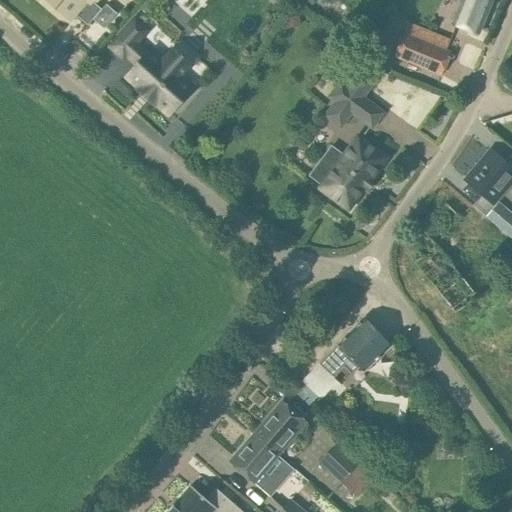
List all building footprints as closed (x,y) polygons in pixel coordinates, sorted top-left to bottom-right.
[(50,0),(73,19),(76,15),(88,25),(102,9),(95,3),(96,0),(50,0)] [(491,0),(461,0),(452,23),(478,34),(491,0)] [(134,20),(111,46),(123,57),(126,54),(137,65),(127,77),(139,88),(137,89),(154,104),(155,102),(168,114),(192,86),(178,74),(188,63),(172,49),(163,60),(151,50),(147,54),(136,44),(147,32),(134,20)] [(409,23),(404,34),(395,56),(441,75),(450,53),(446,51),(451,40),(409,23)] [(358,72),(347,87),(341,82),(330,96),(337,101),(326,116),(340,126),(351,112),(372,127),(382,113),(362,97),(372,83),(358,72)] [(331,145),(308,176),(321,185),(320,188),(348,209),(364,188),(368,191),(375,181),(371,178),(386,158),(357,136),(344,155),(331,145)] [(511,168),(490,150),(465,180),(493,203),(498,197),(511,180),(511,168)] [(490,213),(487,217),(511,237),(511,213),(499,203),(490,213)] [(319,363),(333,377),(334,378),(345,368),(353,375),(371,357),(376,361),(391,346),(367,319),(362,319),(319,363)] [(282,401),(229,462),(254,483),(270,497),(294,469),(278,455),(306,422),(282,401)] [(342,481),(357,466),(337,445),(321,461),(342,481)] [(167,511),(166,511),(243,511),(215,488),(205,499),(190,486),(190,485),(177,500),(176,500),(167,511)] [(306,511),(291,499),(281,511),(280,511),(306,511)]
